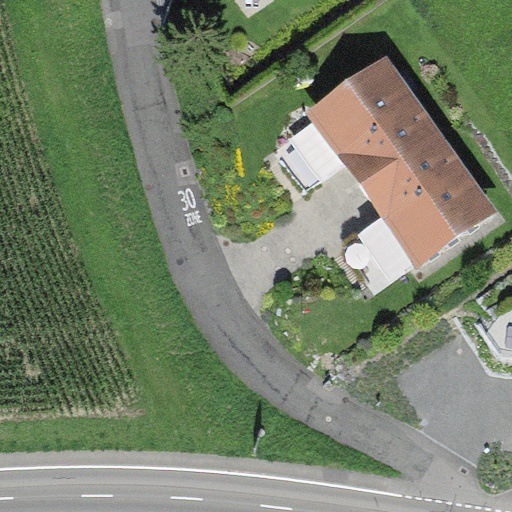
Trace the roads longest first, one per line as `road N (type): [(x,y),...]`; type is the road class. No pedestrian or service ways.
road 1 (residential): [(457,511),(453,491),(420,458),(291,385),(245,350),(216,309),(166,177),(129,0)]
road 2 (secondary): [(311,511),(140,495),(0,499)]
